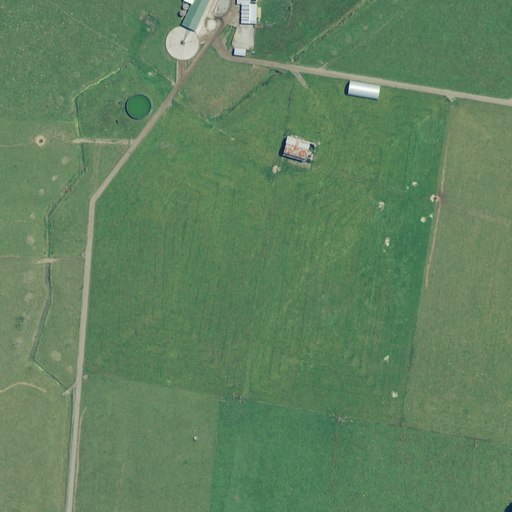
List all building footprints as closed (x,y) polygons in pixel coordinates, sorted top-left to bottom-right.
[(208,0),(182,0),(183,0),(192,5),(182,25),(194,31),(208,0)] [(250,0),(237,0),(237,9),(241,9),(241,24),(249,24),(250,0)] [(191,5),(182,1),(176,15),(184,19),(191,5)] [(246,49),(233,48),(233,56),(245,57),(246,49)] [(379,85),(348,80),(346,95),(377,100),(379,85)] [(310,143),(287,137),(283,153),(306,159),(310,143)]
